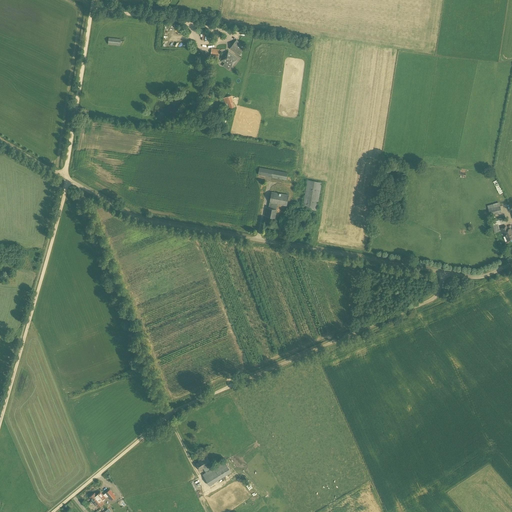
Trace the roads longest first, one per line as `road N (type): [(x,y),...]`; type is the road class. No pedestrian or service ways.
road 1 (unclassified): [(80,489),(167,416),(431,300),(444,272)]
road 2 (unclassified): [(64,177),(150,222),(444,272)]
road 3 (track): [(0,426),(68,180)]
road 4 (track): [(79,186),(167,416)]
road 5 (track): [(92,0),(64,177)]
road 6 (unknown): [(90,7),(228,33)]
